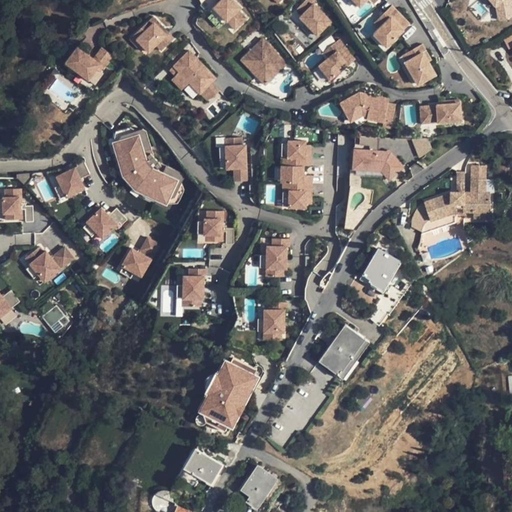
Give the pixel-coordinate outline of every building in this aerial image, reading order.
[(238,2),(236,0),(212,0),(208,5),(214,11),(217,8),(224,15),(232,24),(244,12),(236,4),(238,2)] [(315,0),(314,0),(303,0),(295,10),(300,14),(297,18),(317,35),(331,19),(313,3),(315,0)] [(407,13),(394,0),(392,0),(381,11),(387,17),(381,23),(375,28),(388,41),(397,32),(394,29),(398,25),(401,29),(409,21),(404,16),(407,13)] [(511,0),(493,0),(498,6),(501,18),(511,15),(511,0)] [(224,15),(217,8),(214,11),(221,18),(224,15)] [(381,11),(375,17),(381,23),(387,17),(381,11)] [(163,22),(155,14),(135,34),(143,42),(146,39),(154,47),(158,44),(163,50),(177,37),(171,31),(168,34),(160,25),(163,22)] [(171,31),(163,22),(160,25),(168,34),(171,31)] [(143,42),(135,34),(132,37),(139,46),(143,42)] [(286,60),(262,34),(244,51),(256,65),(252,69),(255,71),(264,81),(286,60)] [(511,35),(503,40),(507,48),(511,46),(511,35)] [(355,58),(338,38),(328,47),(333,53),(327,58),(319,66),(331,80),(340,71),(338,69),(342,65),(344,68),(355,58)] [(428,46),(424,38),(407,48),(411,55),(407,58),(419,80),(436,70),(429,57),(424,48),(428,46)] [(154,47),(146,39),(143,42),(151,50),(154,47)] [(113,52),(102,43),(93,54),(78,42),(65,57),(83,71),(87,65),(93,70),(98,65),(101,67),(113,52)] [(433,55),(428,46),(424,48),(429,57),(433,55)] [(333,53),(328,47),(322,53),(327,58),(333,53)] [(199,56),(192,48),(176,63),(181,69),(176,74),(187,85),(191,81),(208,98),(212,97),(214,95),(221,89),(213,81),(218,76),(207,65),(203,68),(196,59),(199,56)] [(407,48),(402,50),(407,58),(411,55),(407,48)] [(244,51),(240,55),(252,69),(256,65),(244,51)] [(252,69),(240,55),(231,64),(246,80),(255,71),(252,69)] [(207,65),(199,56),(196,59),(203,68),(207,65)] [(181,69),(176,63),(171,68),(176,74),(181,69)] [(93,70),(87,65),(83,71),(89,76),(93,70)] [(187,85),(176,74),(173,77),(183,88),(187,85)] [(390,117),(392,100),(384,99),(385,96),(373,95),(372,98),(362,97),(362,93),(354,93),(336,105),(341,113),(345,110),(352,121),(362,114),(365,115),(365,118),(382,120),(382,116),(390,117)] [(458,100),(446,101),(446,105),(446,109),(441,109),(441,105),(417,106),(418,119),(426,119),(426,124),(447,123),(446,119),(459,118),(458,100)] [(345,110),(341,113),(348,123),(352,121),(345,110)] [(176,201),(188,173),(173,167),(159,170),(160,168),(157,152),(146,155),(151,143),(148,127),(120,134),(117,142),(127,185),(168,203),(176,201)] [(250,179),(247,134),(221,136),(223,170),(237,169),(238,180),(250,179)] [(293,164),(313,164),(312,137),(286,138),(286,160),(293,159),(293,164)] [(410,175),(411,141),(399,140),(399,143),(375,142),(375,151),(373,151),(373,164),(378,164),(378,173),(389,174),(389,176),(399,176),(399,174),(410,175)] [(306,175),(306,164),(280,164),(280,206),(312,206),(312,175),(306,175)] [(68,197),(88,188),(77,165),(57,174),(68,197)] [(485,182),(470,181),(470,193),(480,193),(485,194),(485,182)] [(382,191),(349,183),(347,198),(375,203),(382,191)] [(462,212),(472,212),(488,213),(489,198),(479,196),(479,198),(461,197),(457,197),(456,193),(455,193),(450,193),(450,194),(424,202),(430,221),(451,214),(461,215),(462,212)] [(5,195),(5,220),(35,219),(35,205),(22,206),(22,195),(5,195)] [(105,238),(120,222),(102,204),(87,221),(105,238)] [(199,218),(200,241),(235,240),(235,227),(224,227),(223,217),(199,218)] [(143,277),(163,243),(149,235),(140,250),(132,245),(121,265),(143,277)] [(26,255),(44,281),(77,258),(67,244),(52,254),(44,243),(26,255)] [(264,245),(265,276),(289,275),(288,244),(264,245)] [(365,282),(368,278),(371,280),(371,281),(380,287),(396,261),(396,259),(378,249),(359,279),(365,282)] [(184,305),(206,305),(206,274),(184,274),(184,305)] [(368,316),(371,319),(379,324),(408,283),(397,275),(368,316)] [(0,317),(13,309),(0,288),(0,317)] [(12,289),(5,294),(14,305),(21,300),(12,289)] [(58,304),(43,315),(57,332),(71,320),(58,304)] [(264,307),(265,338),(287,338),(286,307),(264,307)] [(318,360),(338,375),(364,338),(344,324),(318,360)] [(206,419),(234,432),(262,371),(225,354),(200,409),(209,413),(206,419)] [(211,482),(221,464),(197,449),(196,449),(185,467),(200,476),(211,482)] [(247,499),(257,506),(276,477),(258,465),(242,489),(250,494),(247,499)] [(195,484),(200,476),(185,467),(180,475),(195,484)]
